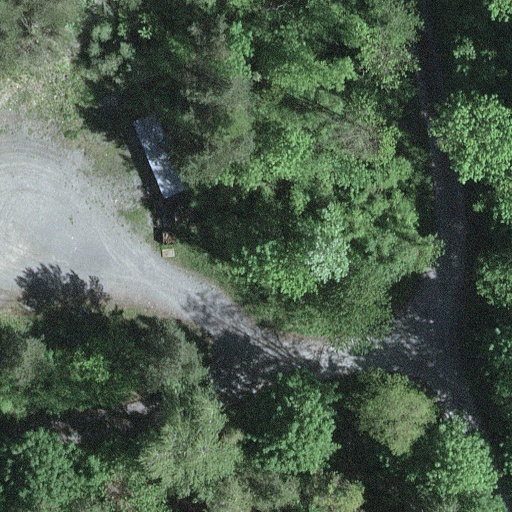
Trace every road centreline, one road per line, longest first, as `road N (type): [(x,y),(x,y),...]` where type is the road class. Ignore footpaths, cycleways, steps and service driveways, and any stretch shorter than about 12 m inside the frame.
road 1 (track): [(0,445),(414,340),(445,276),(452,197),(416,0)]
road 2 (track): [(499,511),(446,377),(414,340)]
